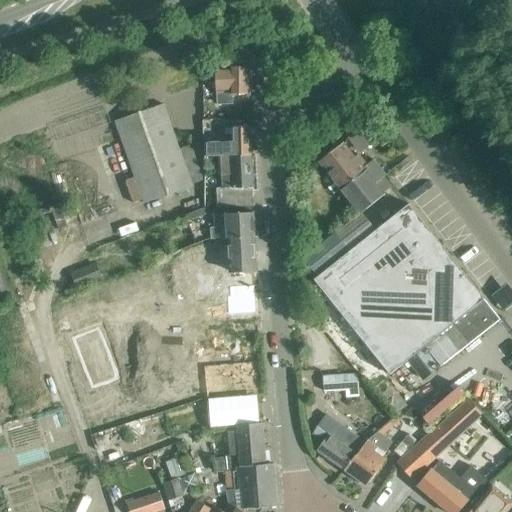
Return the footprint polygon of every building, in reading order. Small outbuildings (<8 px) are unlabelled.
[(230,68),(217,69),(218,89),(217,89),(218,100),(227,99),(227,89),(231,89),(231,95),(249,95),(249,68),(230,68)] [(192,145),(179,149),(163,105),(116,122),(144,205),(192,188),(191,184),(204,180),(192,145)] [(367,145),(376,139),(366,126),(348,140),(356,151),(366,143),(367,145)] [(233,144),(206,144),(206,157),(221,157),(221,158),(251,157),(251,156),(251,129),(250,129),(233,129),(233,144)] [(376,185),(386,177),(374,161),(367,166),(358,155),(354,159),(343,144),(319,163),(360,215),(385,195),(376,185)] [(251,157),(221,158),(222,177),(231,177),(232,189),(217,189),(217,208),(254,206),(251,157)] [(409,205),(314,281),(390,376),(406,363),(422,382),(499,320),(484,301),(485,300),(479,293),(466,277),(409,205)] [(227,240),(227,239),(255,238),(254,214),(214,215),(215,229),(210,229),(211,240),(227,240)] [(228,258),(229,274),(225,274),(226,285),(234,285),(235,307),(227,307),(228,320),(260,318),(255,238),(227,239),(227,240),(227,251),(221,251),(222,258),(228,258)] [(72,273),(78,287),(101,278),(95,263),(72,273)] [(323,392),(346,391),(346,398),(359,397),(358,375),(323,377),(323,392)] [(431,399),(443,412),(456,401),(444,387),(431,399)] [(318,452),(344,471),(363,446),(365,444),(326,416),(313,435),(324,443),(318,452)] [(449,417),(430,434),(397,464),(412,481),(444,451),(457,439),(454,436),(458,432),(454,428),(457,426),(449,417)] [(363,446),(344,471),(366,486),(384,460),(381,457),(391,443),(382,437),(393,427),(390,422),(367,442),(365,444),(363,446)] [(238,432),(226,433),(228,457),(239,456),(240,467),(236,467),(236,471),(232,471),(234,492),(236,509),(240,511),(259,511),(261,509),(277,507),(273,464),(266,465),(263,425),(237,427),(238,432)] [(393,452),(402,458),(414,441),(405,435),(393,452)] [(419,488),(447,511),(457,511),(473,493),(476,495),(486,482),(469,469),(460,481),(439,464),(419,488)] [(234,492),(232,471),(225,472),(228,506),(224,511),(218,511),(209,507),(208,509),(197,503),(192,511),(240,511),(236,509),(234,492)] [(162,484),(168,502),(185,496),(185,493),(192,490),(188,476),(162,484)] [(469,511),(504,511),(511,503),(491,486),(469,511)] [(134,511),(158,511),(169,508),(162,489),(131,501),(134,511)]
